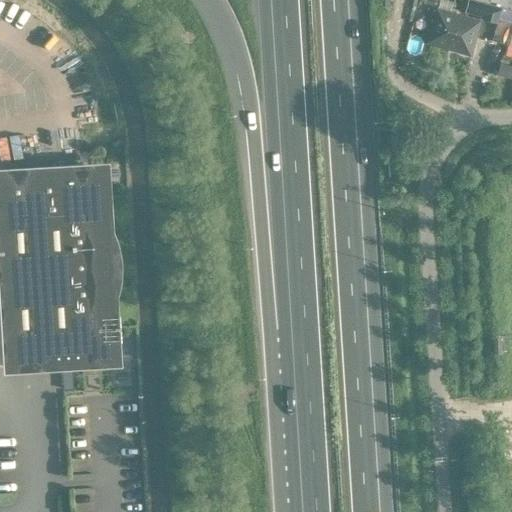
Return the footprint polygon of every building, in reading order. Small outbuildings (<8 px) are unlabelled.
[(0,0),(0,172),(92,167),(101,166),(98,116),(97,116),(97,114),(113,115),(109,102),(103,84),(98,74),(94,65),(82,47),(76,39),(69,32),(59,40),(28,13),(3,0),(0,0)] [(470,0),(466,0),(464,10),(481,15),(480,19),(496,23),(498,19),(500,9),(470,0)] [(469,56),(479,21),(435,8),(425,43),(469,56)] [(496,23),(491,40),(503,44),(505,44),(511,23),(498,19),(496,23)] [(511,79),(511,76),(511,66),(499,63),(496,75),(511,79)] [(0,172),(0,283),(2,321),(5,367),(61,363),(64,363),(72,363),(79,362),(80,374),(98,373),(97,361),(105,360),(102,322),(113,321),(111,295),(113,290),(114,283),(115,274),(115,264),(114,255),(113,248),(111,240),(108,233),(106,206),(94,207),(92,167),(0,172)] [(491,336),(492,351),(500,351),(500,336),(491,336)]
